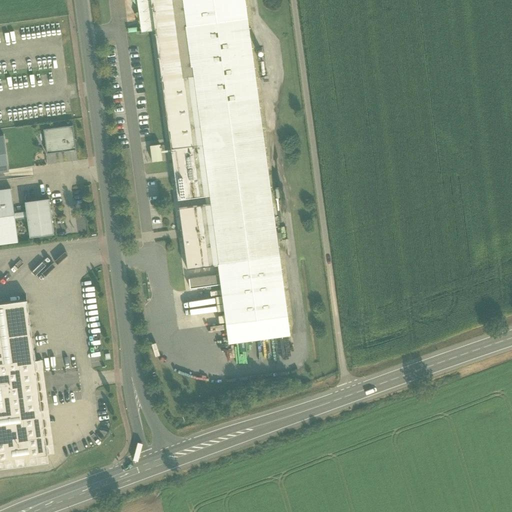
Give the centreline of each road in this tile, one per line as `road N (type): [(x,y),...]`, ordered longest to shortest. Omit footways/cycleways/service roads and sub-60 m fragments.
road 1 (unclassified): [(80,0),(131,375),(157,462)]
road 2 (track): [(296,0),(347,396)]
road 3 (secondary): [(157,462),(511,337)]
road 4 (secondary): [(28,511),(157,462)]
